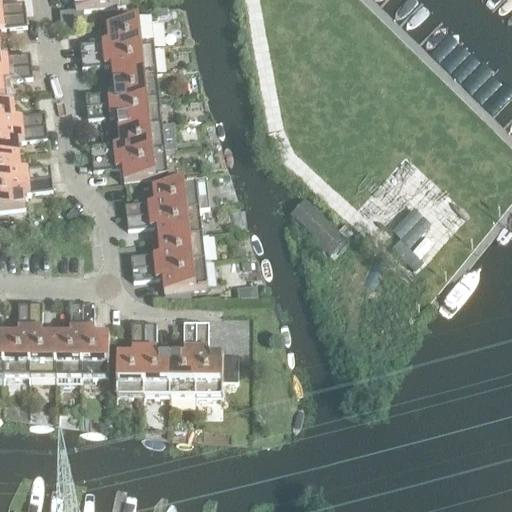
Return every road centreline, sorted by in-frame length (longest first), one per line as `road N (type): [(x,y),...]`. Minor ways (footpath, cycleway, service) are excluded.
road 1 (residential): [(107,285),(106,214),(66,170),(44,0)]
road 2 (residential): [(107,285),(137,314),(219,316)]
